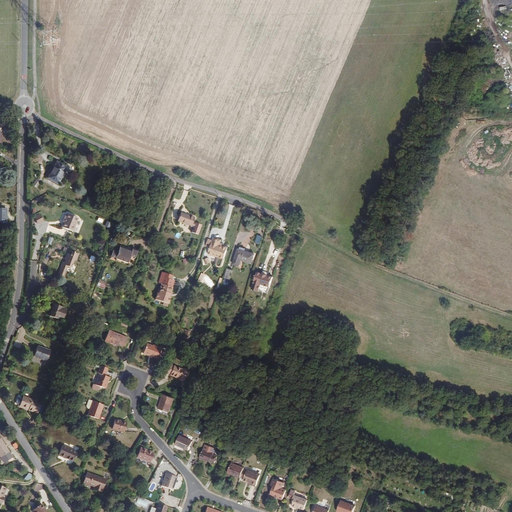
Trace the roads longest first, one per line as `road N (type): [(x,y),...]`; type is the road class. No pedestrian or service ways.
road 1 (unclassified): [(28,110),(141,166),(284,222)]
road 2 (unclassified): [(24,111),(19,281),(0,356)]
road 3 (track): [(284,222),(406,281),(511,319)]
road 4 (residential): [(0,405),(68,511)]
